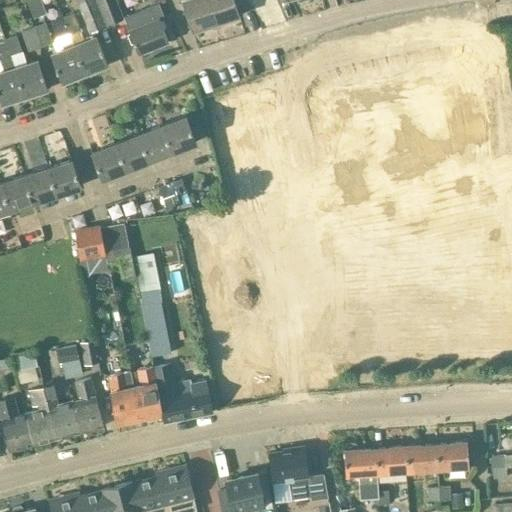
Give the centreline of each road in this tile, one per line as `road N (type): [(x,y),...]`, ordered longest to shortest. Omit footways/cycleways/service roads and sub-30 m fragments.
road 1 (tertiary): [(511,405),(305,415),(0,482)]
road 2 (residential): [(0,134),(336,17),(428,0)]
